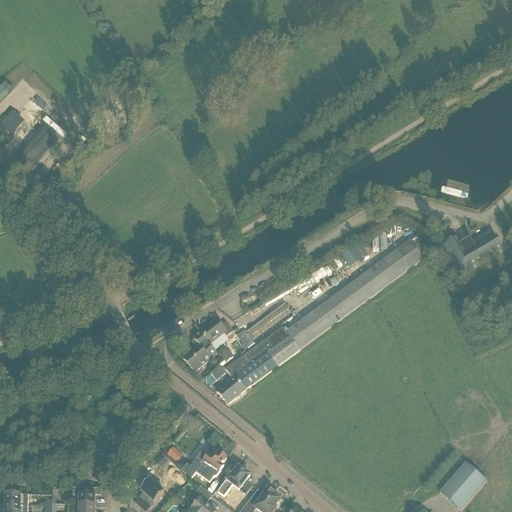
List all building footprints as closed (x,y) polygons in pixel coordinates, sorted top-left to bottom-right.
[(18,159),(28,167),(39,155),(30,147),(18,159)] [(460,237),(441,248),(460,280),(504,253),(492,234),(477,243),(473,245),(470,239),(464,243),(460,237)] [(411,243),(286,334),(300,351),(424,261),(424,260),(434,252),(422,235),(411,243)] [(349,268),(364,259),(357,247),(342,256),(349,268)] [(284,305),(240,336),(245,343),(289,312),(284,305)] [(216,320),(201,332),(211,345),(215,351),(228,341),(226,338),(233,333),(226,324),(222,327),(216,320)] [(283,329),(246,355),(225,371),(233,380),(217,393),(228,406),(245,392),(300,352),(300,351),(286,334),(283,329)] [(210,361),(211,360),(211,361),(217,356),(207,344),(207,343),(200,333),(193,339),(198,346),(210,361)] [(244,342),(237,346),(242,353),(248,349),(244,342)] [(198,346),(193,350),(182,359),(195,374),(210,361),(198,346)] [(229,352),(220,358),(225,364),(233,358),(229,352)] [(214,365),(213,366),(217,370),(220,368),(222,366),(218,362),(214,365)] [(210,376),(216,383),(226,375),(220,368),(217,370),(210,376)] [(130,383),(136,403),(143,401),(137,381),(130,383)] [(172,450),(172,451),(167,456),(177,464),(181,459),(172,450)] [(186,466),(181,472),(185,476),(191,481),(196,474),(210,484),(214,478),(216,477),(224,467),(222,466),(223,465),(226,460),(220,454),(218,456),(214,453),(210,458),(208,457),(203,464),(199,461),(197,463),(195,462),(190,469),(186,466)] [(162,457),(157,462),(163,468),(168,462),(162,457)] [(461,511),(487,482),(465,463),(439,494),(459,511),(461,511)] [(246,496),(252,487),(253,486),(246,482),(250,477),(239,469),(232,478),(230,476),(218,494),(224,498),(233,487),(239,492),(239,491),(246,496)] [(143,495),(134,504),(143,511),(147,511),(164,494),(150,481),(140,492),(143,495)] [(165,489),(172,495),(178,487),(172,481),(165,489)] [(213,511),(212,511),(205,505),(212,498),(213,498),(200,488),(201,489),(197,494),(203,499),(200,501),(191,511),(213,511)] [(101,490),(79,489),(73,489),(73,497),(79,497),(79,506),(95,507),(95,496),(101,497),(101,490)] [(258,491),(241,511),(254,511),(256,510),(258,511),(274,511),(276,510),(275,509),(280,501),(277,499),(278,498),(268,490),(263,497),(258,492),(259,491),(258,491)] [(28,496),(21,496),(5,495),(4,506),(27,507),(28,496)]
